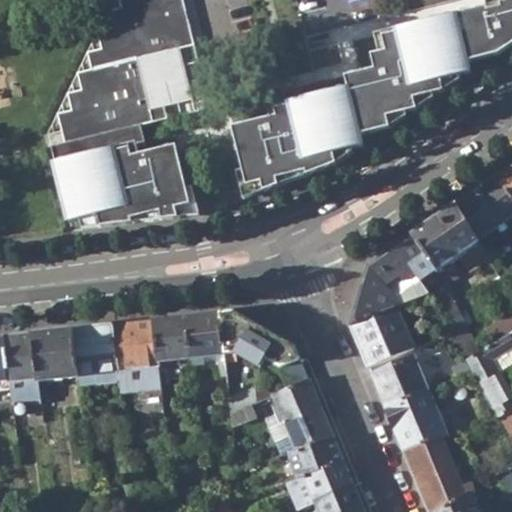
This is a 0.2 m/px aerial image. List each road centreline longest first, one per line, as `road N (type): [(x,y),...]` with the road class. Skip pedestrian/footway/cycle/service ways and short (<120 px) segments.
road 1 (tertiary): [(0,290),(205,266),(289,242)]
road 2 (residential): [(395,511),(289,242)]
road 3 (tertiary): [(289,242),(333,225),(511,110)]
